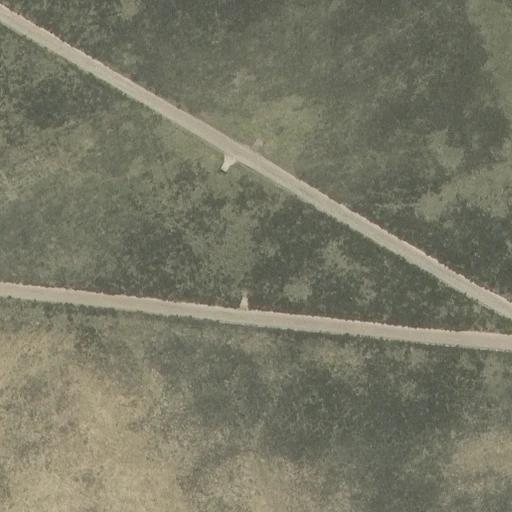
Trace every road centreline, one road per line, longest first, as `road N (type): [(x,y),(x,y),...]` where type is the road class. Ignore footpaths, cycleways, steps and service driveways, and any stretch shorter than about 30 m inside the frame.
road 1 (track): [(0,13),(511,312)]
road 2 (track): [(0,289),(511,343)]
